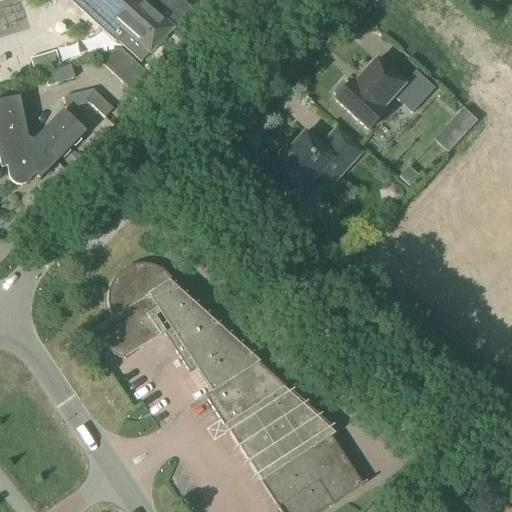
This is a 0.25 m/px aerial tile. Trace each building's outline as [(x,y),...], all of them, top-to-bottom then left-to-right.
[(66,0),(115,44),(116,43),(140,64),(189,10),(178,0),(167,0),(167,1),(165,0),(66,0)] [(0,12),(0,34),(2,40),(35,29),(27,3),(0,12)] [(119,49),(93,58),(103,67),(119,49)] [(111,75),(128,57),(119,49),(103,67),(111,75)] [(59,66),(55,53),(29,60),(33,74),(59,66)] [(120,83),(137,65),(128,57),(111,75),(120,83)] [(402,86),(375,61),(353,86),(350,83),(348,85),(343,83),(332,94),(335,100),(333,102),(367,132),(383,114),(380,111),(392,98),(398,104),(404,98),(416,109),(434,90),(414,72),(402,86)] [(129,92),(146,74),(137,65),(120,83),(129,92)] [(47,88),(74,79),(70,66),(43,75),(47,88)] [(93,92),(63,100),(66,112),(90,106),(104,119),(112,110),(93,92)] [(0,124),(22,120),(18,99),(0,102),(0,124)] [(462,111),(448,126),(461,139),(475,123),(462,111)] [(47,127),(70,149),(84,134),(62,112),(47,127)] [(0,145),(26,140),(22,120),(0,124),(0,145)] [(56,164),(70,149),(47,127),(33,142),(56,164)] [(360,154),(335,131),(318,149),(303,134),(265,176),(280,189),(278,192),(289,203),(293,200),(295,202),(313,182),(320,189),(331,177),(335,182),(360,154)] [(56,164),(33,142),(26,140),(0,145),(0,167),(0,169),(6,168),(8,177),(8,178),(9,181),(11,183),(13,185),(16,186),(19,186),(22,186),(25,185),(27,183),(34,176),(39,181),(56,164)] [(418,178),(407,168),(398,179),(408,188),(418,178)] [(335,434),(168,284),(171,282),(170,279),(168,277),(166,275),(163,273),(161,271),(158,270),(155,268),(153,267),(150,266),(147,266),(144,266),(141,265),(137,266),(134,266),(132,267),(129,268),(126,269),(123,271),(121,273),(118,274),(116,277),(114,279),(112,281),(111,284),(110,287),(109,290),(108,292),(107,295),(107,298),(107,302),(107,305),(107,308),(108,310),(109,313),(110,316),(112,319),(91,332),(93,336),(95,340),(97,343),(99,346),(102,349),(105,352),(109,354),(112,356),(116,358),(119,360),(123,361),(163,335),(188,374),(194,371),(210,394),(204,398),(278,511),(322,511),(366,484),(365,482),(360,485),(330,438),(335,434)] [(480,423),(484,418),(477,410),(472,415),(480,423)]
